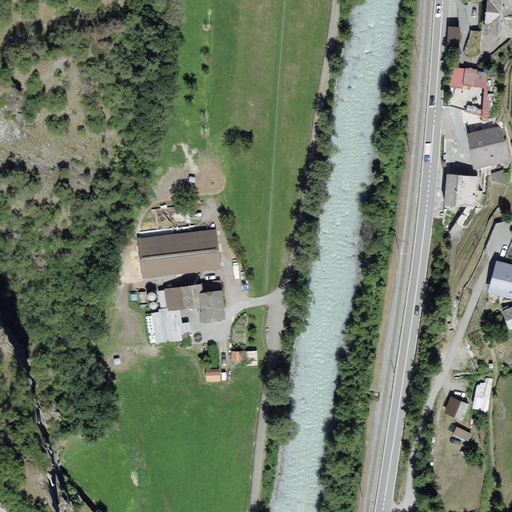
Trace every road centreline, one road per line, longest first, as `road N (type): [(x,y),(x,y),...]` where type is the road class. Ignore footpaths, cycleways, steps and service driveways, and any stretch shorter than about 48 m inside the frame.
road 1 (unclassified): [(335,0),(272,345),(254,511)]
road 2 (secondary): [(381,511),(418,272),(442,0)]
